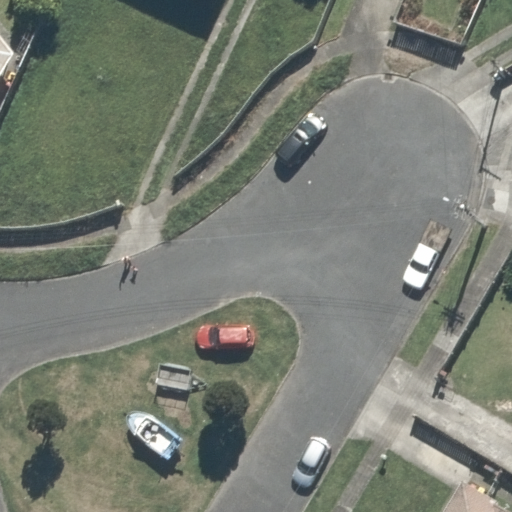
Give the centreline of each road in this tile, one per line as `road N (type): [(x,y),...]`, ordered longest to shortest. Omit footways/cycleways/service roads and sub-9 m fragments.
road 1 (residential): [(0,325),(110,303),(309,208),(350,210)]
road 2 (residential): [(350,210),(377,229),(387,286),(254,511)]
